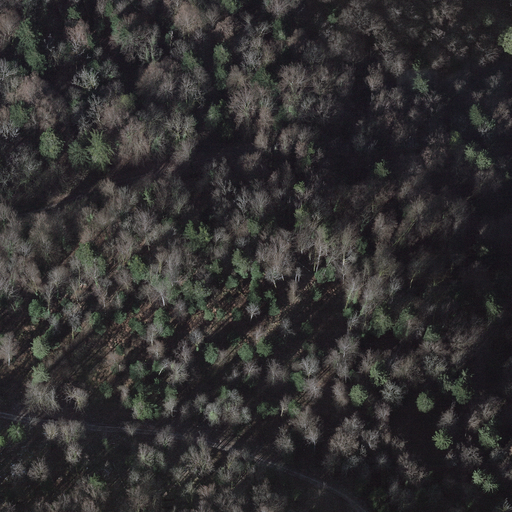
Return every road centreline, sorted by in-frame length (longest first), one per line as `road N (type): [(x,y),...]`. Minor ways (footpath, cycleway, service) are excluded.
road 1 (track): [(0,220),(163,167),(273,144),(309,148),(511,221)]
road 2 (track): [(0,421),(183,434),(261,451),(366,511)]
